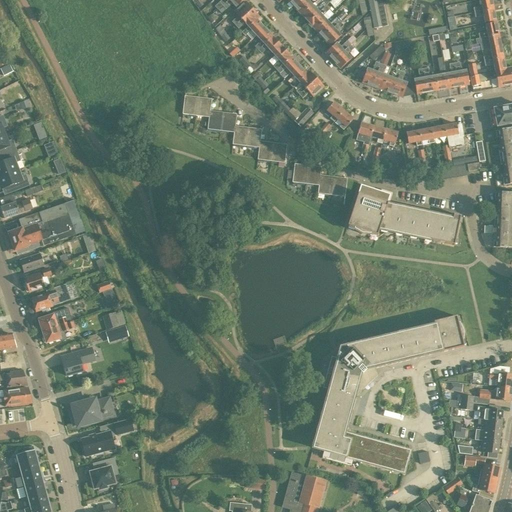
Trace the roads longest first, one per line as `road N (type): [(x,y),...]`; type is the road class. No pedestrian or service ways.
road 1 (residential): [(211,86),(327,168),(470,200),(483,253),(511,271)]
road 2 (residential): [(511,97),(418,113),(364,104),(264,0)]
road 3 (residential): [(387,502),(435,471),(416,363),(511,342)]
road 4 (residential): [(50,421),(0,264)]
